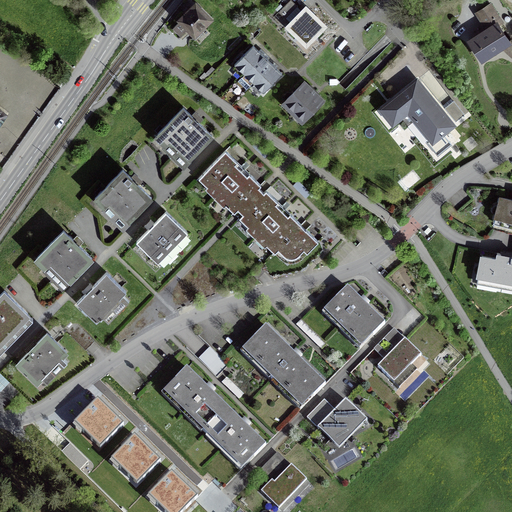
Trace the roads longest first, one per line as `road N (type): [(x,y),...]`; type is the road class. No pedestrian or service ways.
road 1 (residential): [(405,233),(360,267),(183,321),(47,409),(0,421)]
road 2 (residential): [(142,48),(405,233)]
road 3 (primary): [(0,201),(118,32)]
road 4 (residential): [(405,233),(511,397)]
road 5 (residential): [(511,149),(449,187),(405,233)]
